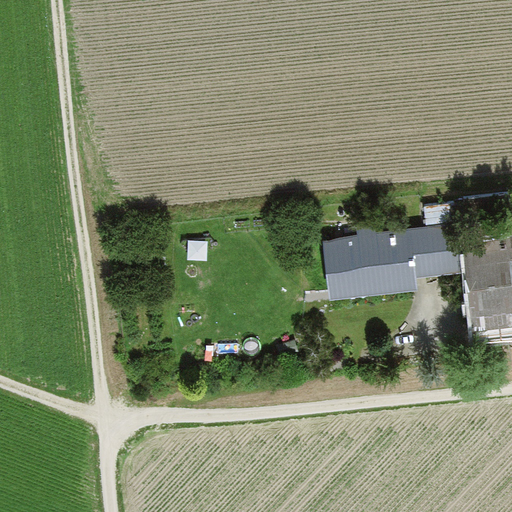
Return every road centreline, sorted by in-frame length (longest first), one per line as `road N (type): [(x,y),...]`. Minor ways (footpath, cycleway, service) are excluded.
road 1 (track): [(111,511),(54,0)]
road 2 (track): [(101,420),(511,365)]
